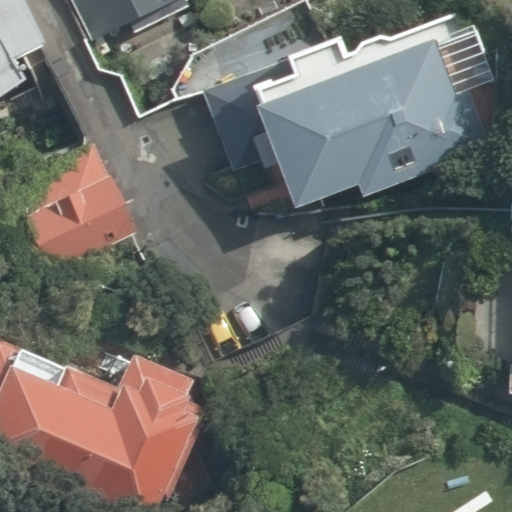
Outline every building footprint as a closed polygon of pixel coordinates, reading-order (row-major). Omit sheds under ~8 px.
[(0,0),(0,90),(15,81),(3,58),(35,43),(14,0),(0,0)] [(75,0),(94,39),(175,0),(75,0)] [(463,25),(458,12),(391,37),(390,33),(381,37),(380,34),(360,42),(362,47),(349,51),(342,35),(202,88),(234,170),(264,159),(267,166),(284,160),(301,205),(360,182),(365,194),(437,167),(440,174),(492,154),(468,89),(495,79),(473,21),(463,25)] [(8,185),(50,272),(130,233),(88,146),(8,185)] [(0,344),(0,470),(91,511),(146,511),(155,493),(165,497),(203,413),(174,399),(183,380),(127,355),(109,395),(0,344)] [(195,511),(252,511),(242,486),(193,507),(195,511)]
